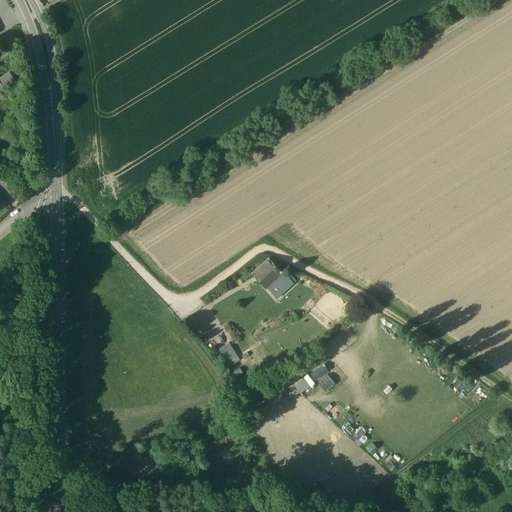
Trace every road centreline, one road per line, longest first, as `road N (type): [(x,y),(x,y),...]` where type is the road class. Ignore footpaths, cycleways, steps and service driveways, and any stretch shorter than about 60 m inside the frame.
road 1 (tertiary): [(54,194),(63,511)]
road 2 (track): [(511,399),(384,306),(264,242)]
road 3 (tertiary): [(26,0),(49,65),(54,194)]
